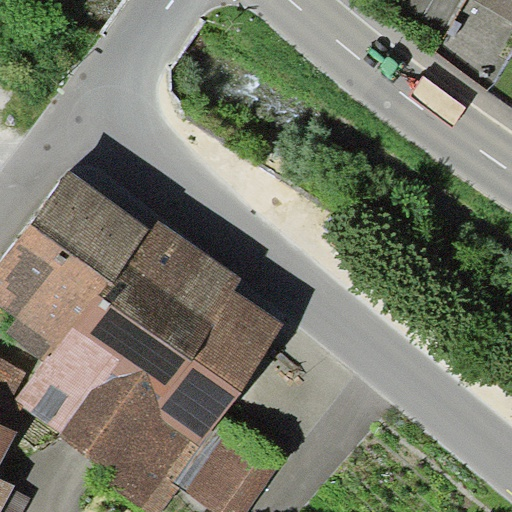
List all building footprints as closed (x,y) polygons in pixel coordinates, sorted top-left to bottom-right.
[(492,90),(511,55),(511,21),(474,0),(466,0),(437,49),(492,90)] [(511,0),(474,0),(511,21),(511,0)] [(101,476),(150,511),(161,511),(183,486),(176,481),(224,415),(285,324),(234,291),(242,278),(158,220),(150,230),(69,169),(0,260),(0,330),(44,360),(30,374),(15,401),(23,405),(61,431),(60,434),(107,468),(101,476)] [(23,405),(15,401),(30,374),(0,357),(0,463),(18,430),(11,426),(23,405)] [(217,511),(246,511),(285,460),(224,415),(176,481),(183,486),(217,511)] [(0,511),(13,488),(15,486),(0,477),(0,511)] [(22,511),(31,497),(13,488),(0,511),(22,511)]
